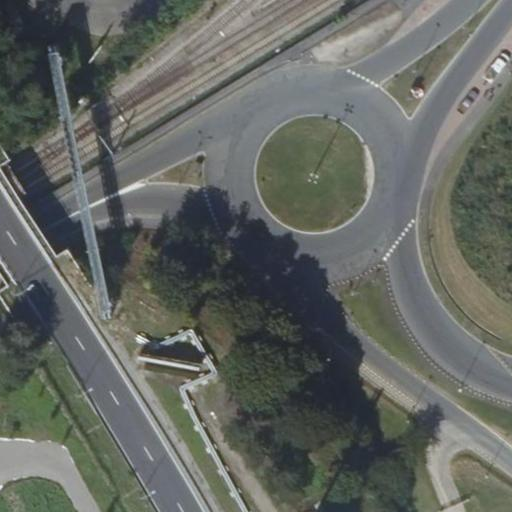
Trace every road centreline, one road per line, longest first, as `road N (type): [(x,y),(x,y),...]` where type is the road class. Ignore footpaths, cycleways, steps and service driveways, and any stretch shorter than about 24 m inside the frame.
road 1 (motorway): [(185,511),(0,214)]
road 2 (trunk): [(290,257),(300,290),(321,317),(511,464)]
road 3 (trunk): [(511,387),(449,345),(432,323),(388,215)]
road 4 (secondary): [(241,125),(194,133),(64,214)]
road 5 (secondary): [(398,160),(510,0)]
road 6 (secondary): [(64,214),(133,198),(234,210)]
road 7 (secondary): [(461,0),(391,59),(336,90)]
